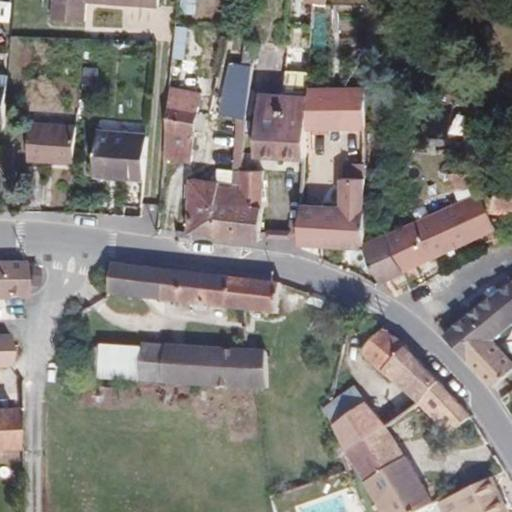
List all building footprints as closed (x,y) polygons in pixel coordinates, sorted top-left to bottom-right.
[(54,0),(53,19),(86,21),(87,0),(159,6),(159,0),(54,0)] [(196,0),(182,0),(181,13),(196,14),(196,0)] [(312,29),(288,27),(286,46),(311,48),(312,29)] [(190,233),(193,233),(261,241),(261,234),(264,207),(243,206),(242,189),(242,187),(242,170),(246,119),(253,66),(256,43),(248,42),(246,42),(244,64),(233,63),(222,114),(240,118),(239,123),(236,170),(235,184),(218,182),(192,178),(190,233)] [(309,75),(285,74),(284,95),(308,96),(309,89),(309,75)] [(0,118),(6,119),(9,76),(0,75),(0,118)] [(200,105),(202,93),(171,87),(168,114),(167,123),(165,157),(177,159),(192,162),(196,136),(197,132),(196,132),(198,111),(199,111),(200,105)] [(365,127),(365,88),(309,89),(308,96),(307,128),(365,127)] [(282,156),(284,95),(260,93),(256,154),(282,156)] [(307,128),(308,96),(284,95),(282,156),(293,156),(306,157),(307,128)] [(32,122),(30,160),(76,163),(78,125),(32,122)] [(127,175),(127,177),(145,178),(149,135),(99,131),(96,172),(127,175)] [(236,170),(219,168),(218,182),(235,184),(236,170)] [(264,189),(263,170),(242,170),(242,187),(242,189),(264,189)] [(471,171),(449,172),(460,202),(479,194),(480,193),(471,171)] [(511,176),(495,175),(491,211),(511,213),(511,176)] [(127,177),(124,204),(143,206),(145,178),(127,177)] [(320,244),(366,247),(367,242),(366,177),(343,178),(343,207),(303,204),(302,221),(302,236),(301,243),(320,244)] [(264,207),(264,189),(242,189),(243,206),(264,207)] [(495,245),(501,243),(496,229),(480,193),(479,194),(460,202),(411,223),(388,234),(406,270),(408,275),(411,279),(421,275),(418,265),(490,231),(495,245)] [(290,235),(302,236),(302,221),(291,220),(290,235)] [(391,278),(405,271),(388,234),(367,242),(366,247),(384,282),(385,281),(391,278)] [(2,260),(5,299),(26,300),(25,261),(2,260)] [(40,264),(31,264),(30,286),(40,286),(40,264)] [(114,270),(115,286),(117,303),(225,319),(225,284),(114,270)] [(393,283),(408,275),(405,271),(391,278),(393,283)] [(225,284),(225,319),(245,322),(282,326),(285,296),(225,284)] [(511,325),(511,284),(499,293),(497,294),(491,299),(473,314),(469,317),(495,339),(511,325)] [(493,286),(486,292),(491,299),(497,294),(499,293),(493,286)] [(456,327),(445,337),(495,389),(511,372),(511,359),(495,339),(469,317),(467,318),(463,321),(456,327)] [(382,380),(410,409),(441,385),(422,363),(403,346),(386,338),(359,364),(382,380)] [(12,349),(0,348),(0,379),(13,380),(12,349)] [(88,351),(83,390),(103,392),(108,353),(88,351)] [(145,356),(108,353),(103,392),(140,395),(145,356)] [(145,356),(140,395),(236,404),(240,366),(145,356)] [(240,366),(236,404),(259,404),(261,368),(240,366)] [(335,428),(373,402),(361,381),(326,408),(335,428)] [(442,442),(473,425),(441,385),(410,409),(442,442)] [(348,454),(386,427),(373,402),(335,428),(348,454)] [(0,451),(15,451),(15,416),(0,416),(0,451)] [(377,511),(427,511),(430,511),(386,427),(348,454),(377,511)] [(505,511),(492,484),(455,504),(459,511),(505,511)]
